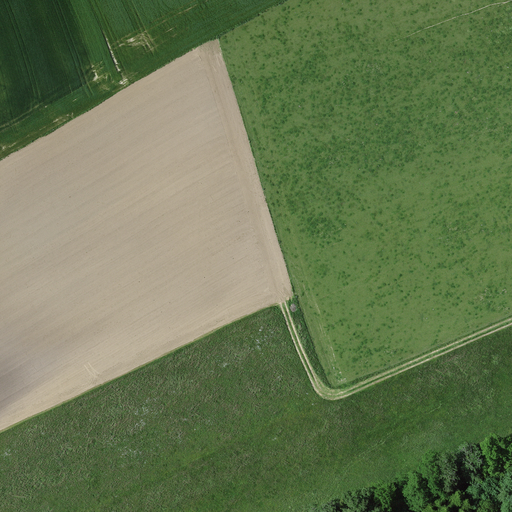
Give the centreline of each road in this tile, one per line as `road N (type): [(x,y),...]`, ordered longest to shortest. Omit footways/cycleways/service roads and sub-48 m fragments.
road 1 (track): [(343,385),(511,318)]
road 2 (track): [(396,511),(511,463)]
